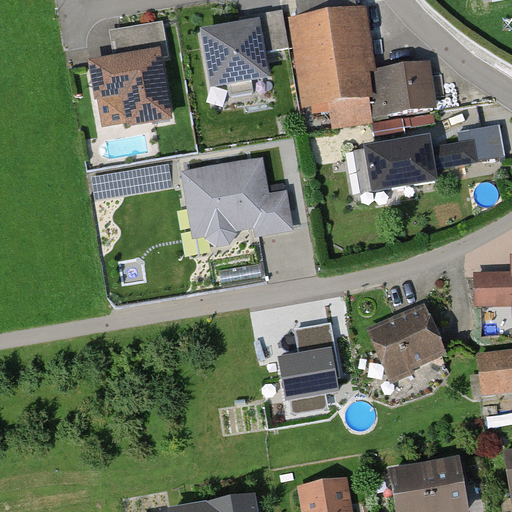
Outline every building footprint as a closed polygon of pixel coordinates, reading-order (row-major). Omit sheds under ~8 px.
[(366,15),(290,26),(303,118),(380,107),(366,15)] [(257,25),(199,36),(210,97),(269,86),(257,25)] [(163,56),(89,68),(96,109),(111,106),(124,115),(129,135),(175,127),(163,56)] [(431,66),(376,75),(383,123),(438,114),(431,66)] [(457,88),(447,90),(450,109),(460,107),(457,88)] [(404,122),(371,128),(373,140),(406,135),(404,122)] [(506,159),(501,129),(473,134),(478,164),(506,159)] [(429,142),(362,154),(370,199),(437,187),(429,142)] [(474,145),(433,152),(437,175),(478,168),(474,145)] [(264,162),(181,178),(194,246),(206,244),(218,254),(231,251),(240,237),(255,235),(257,242),(296,236),(289,196),(272,198),(264,162)] [(511,260),(511,261),(511,267),(511,277),(473,279),(474,313),(511,311),(511,260)] [(424,309),(365,335),(388,386),(446,361),(424,309)] [(336,394),(329,355),(280,365),(288,403),(336,394)] [(511,356),(478,359),(482,403),(511,399),(511,356)] [(466,511),(458,466),(388,479),(393,511),(466,511)] [(349,511),(344,484),(304,492),(307,511),(349,511)] [(262,511),(260,500),(192,511),(262,511)]
